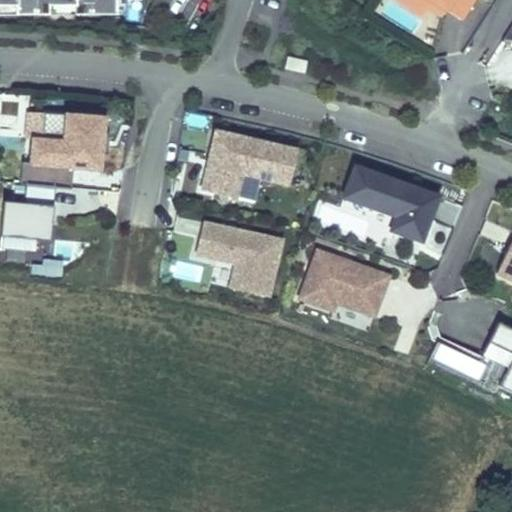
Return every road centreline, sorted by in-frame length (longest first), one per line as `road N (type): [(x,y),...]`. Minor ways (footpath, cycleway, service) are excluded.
road 1 (residential): [(217,85),(434,144)]
road 2 (residential): [(434,144),(465,71),(510,0)]
road 3 (residential): [(0,61),(161,76)]
road 4 (residential): [(139,227),(161,76)]
road 5 (residential): [(444,282),(489,165)]
